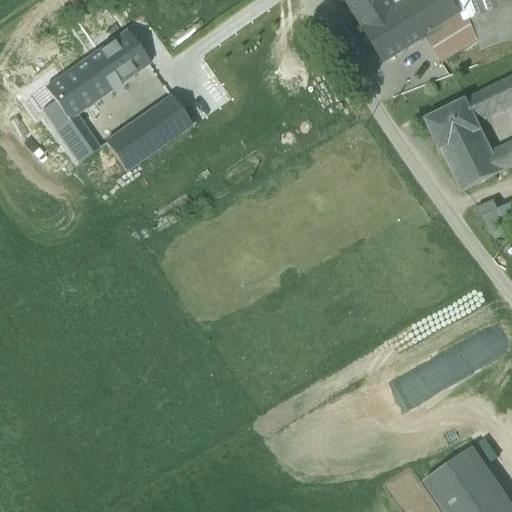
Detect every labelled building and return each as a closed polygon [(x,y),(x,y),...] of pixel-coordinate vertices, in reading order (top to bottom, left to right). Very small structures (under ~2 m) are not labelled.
[(395,13),(387,0),(345,0),(365,32),(395,13)] [(417,0),(395,13),(365,32),(364,33),(384,64),(424,39),(424,38),(439,29),(420,0),(417,0)] [(449,0),(420,0),(439,29),(459,16),(460,16),(449,0)] [(495,0),(449,0),(460,16),(462,21),(463,25),(469,22),(511,6),(511,2),(498,7),(495,0)] [(511,6),(469,22),(477,44),(480,52),(511,40),(511,6)] [(439,29),(424,38),(424,39),(441,66),(477,44),(469,22),(463,25),(462,21),(460,16),(459,16),(439,29)] [(149,66),(126,35),(100,53),(122,85),(149,66)] [(100,53),(34,100),(56,132),(122,85),(100,53)] [(511,80),(465,103),(476,127),(511,109),(511,80)] [(192,130),(171,100),(105,145),(126,176),(192,130)] [(465,103),(423,122),(439,155),(442,153),(480,135),(476,127),(465,103)] [(490,156),(480,135),(442,153),(461,195),(511,170),(511,146),(511,145),(490,156)] [(511,206),(495,213),(507,236),(511,233),(511,206)] [(495,213),(492,207),(475,213),(494,241),(507,236),(495,213)]
